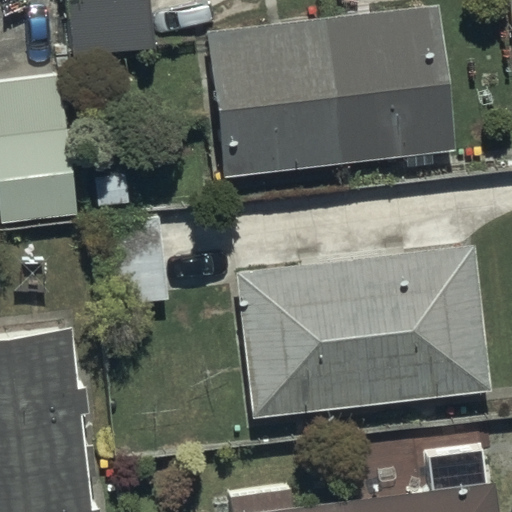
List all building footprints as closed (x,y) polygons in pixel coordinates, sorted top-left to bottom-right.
[(67,0),(72,64),(156,58),(152,0),(67,0)] [(441,14),(210,41),(227,188),(458,161),(441,14)] [(0,206),(3,231),(79,222),(63,82),(0,89),(0,206)] [(130,209),(127,180),(97,183),(100,212),(130,209)] [(101,314),(170,308),(162,225),(93,231),(101,314)] [(255,429),(494,403),(478,256),(239,282),(255,429)] [(0,511),(95,511),(75,337),(0,345),(0,511)] [(502,511),(500,494),(490,495),(486,460),(430,467),(434,501),(344,511),(295,511),(294,498),(233,506),(234,511),(502,511)]
